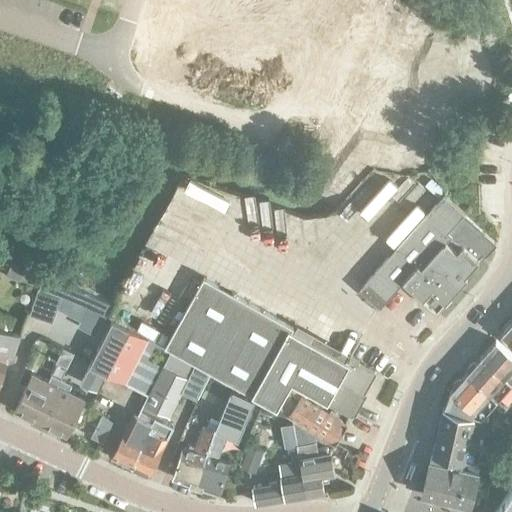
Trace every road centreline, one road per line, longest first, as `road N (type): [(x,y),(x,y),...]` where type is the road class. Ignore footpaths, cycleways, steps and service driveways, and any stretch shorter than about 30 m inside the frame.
road 1 (secondary): [(511,272),(438,363),(373,511)]
road 2 (residential): [(190,511),(0,429)]
